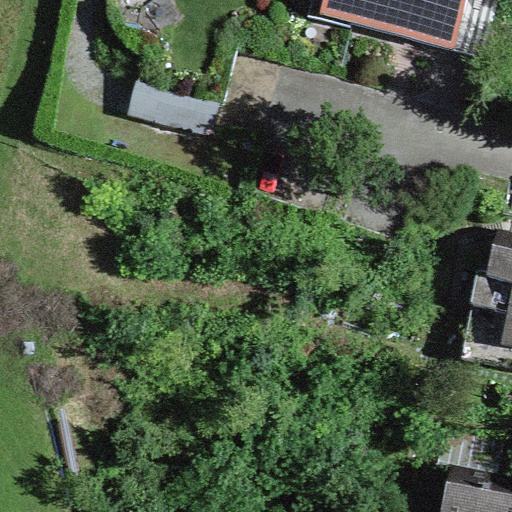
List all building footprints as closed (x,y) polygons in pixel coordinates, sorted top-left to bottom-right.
[(332,0),(326,22),(455,55),(469,0),(332,0)] [(501,0),(469,0),(455,55),(485,63),(501,0)] [(237,43),(158,24),(143,83),(223,102),(237,43)] [(511,238),(503,237),(493,287),(511,291),(511,320),(508,341),(511,341),(511,238)] [(511,511),(511,484),(456,473),(447,511),(511,511)]
